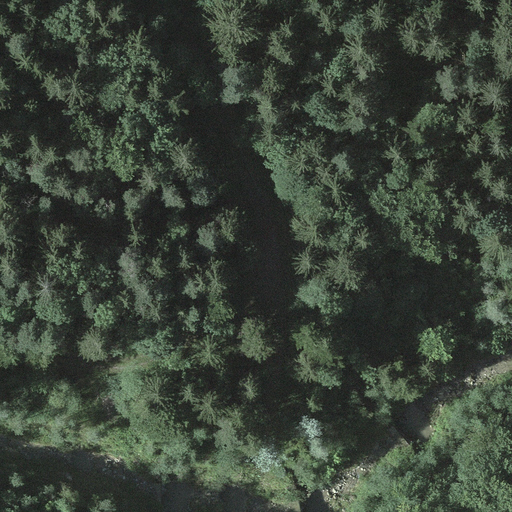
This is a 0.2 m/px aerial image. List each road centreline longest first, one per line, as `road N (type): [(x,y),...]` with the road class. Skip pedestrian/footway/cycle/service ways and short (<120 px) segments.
road 1 (track): [(186,0),(200,57),(264,215),(267,267),(219,316),(151,360),(99,367),(0,355)]
road 2 (track): [(267,267),(278,335),(261,473)]
